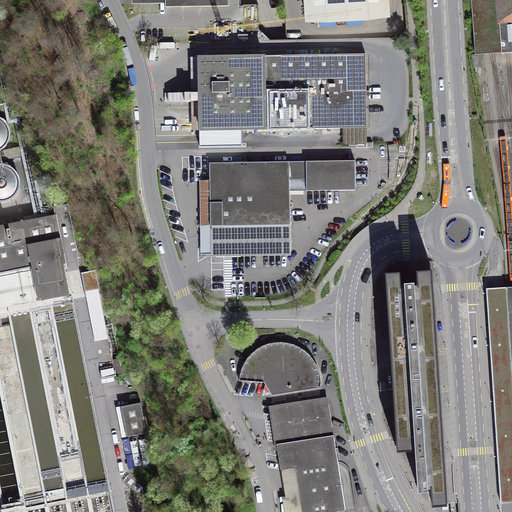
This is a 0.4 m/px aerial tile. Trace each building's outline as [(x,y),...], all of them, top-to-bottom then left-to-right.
[(307,0),(308,21),(387,17),(385,0),(307,0)] [(511,0),(470,0),(475,54),(481,53),(490,53),(493,53),(508,52),(511,51),(511,0)] [(191,101),(199,101),(199,130),(266,129),(307,128),(307,129),(367,128),(366,54),(198,57),(199,93),(191,93),(191,92),(169,93),(169,102),(191,102),(191,101)] [(0,205),(12,202),(20,189),(14,165),(3,159),(1,152),(10,136),(6,121),(0,117),(0,205)] [(215,183),(206,183),(207,259),(298,258),(298,194),(361,194),(360,164),(215,165),(215,183)] [(0,315),(71,301),(54,214),(0,224),(0,315)] [(391,366),(397,450),(412,449),(415,449),(418,490),(428,489),(428,487),(430,487),(431,504),(447,503),(447,497),(433,279),(432,270),(416,271),(417,284),(414,285),(414,282),(404,283),(404,285),(402,285),(401,272),(385,273),(391,366)] [(98,342),(110,339),(102,310),(91,313),(98,342)] [(261,346),(252,351),(241,364),(237,382),(263,383),(269,395),(319,388),(318,374),(309,356),(300,348),(281,342),(261,346)] [(343,511),(326,395),(265,404),(280,511),(343,511)] [(137,404),(119,407),(123,435),(142,432),(137,404)] [(140,460),(138,442),(126,444),(128,461),(140,460)]
